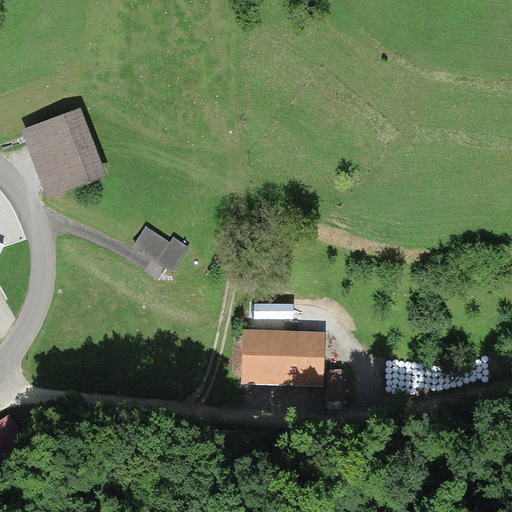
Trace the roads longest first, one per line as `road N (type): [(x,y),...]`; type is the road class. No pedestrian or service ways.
road 1 (track): [(0,394),(306,425),(439,411),(511,390)]
road 2 (residential): [(0,375),(37,311),(47,268),(31,206),(0,172)]
road 3 (track): [(201,414),(232,244)]
